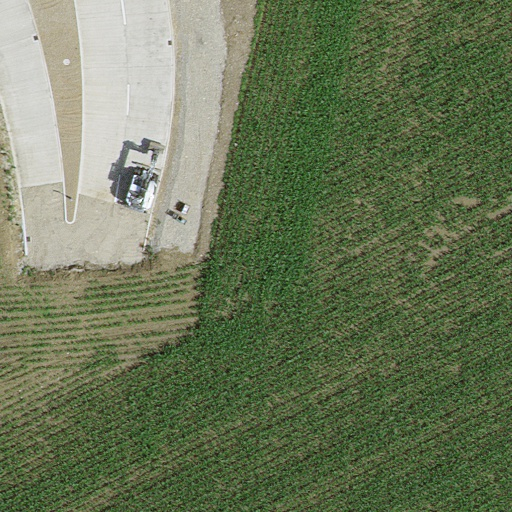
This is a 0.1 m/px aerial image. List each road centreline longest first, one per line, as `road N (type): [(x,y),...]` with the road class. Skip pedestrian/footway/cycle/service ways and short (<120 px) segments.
road 1 (secondary): [(43,183),(68,511)]
road 2 (secondary): [(119,511),(110,342),(119,202)]
road 3 (track): [(200,0),(198,134),(177,245)]
road 4 (primary): [(119,202),(127,86),(120,0)]
road 5 (primary): [(0,2),(43,183)]
